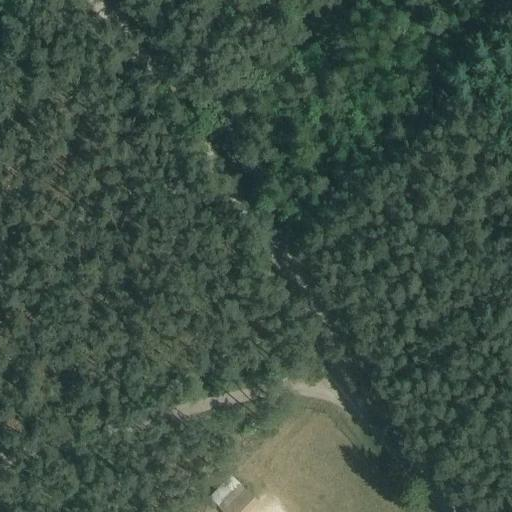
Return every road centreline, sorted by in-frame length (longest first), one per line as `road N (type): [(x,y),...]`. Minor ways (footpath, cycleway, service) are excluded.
road 1 (track): [(99,0),(305,291),(347,377)]
road 2 (track): [(347,377),(0,463)]
road 3 (track): [(347,377),(452,511)]
